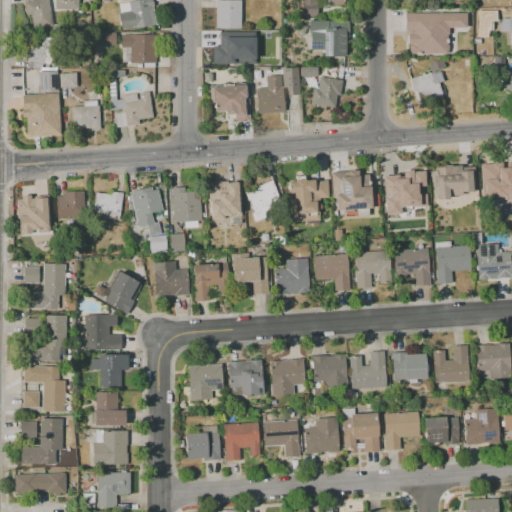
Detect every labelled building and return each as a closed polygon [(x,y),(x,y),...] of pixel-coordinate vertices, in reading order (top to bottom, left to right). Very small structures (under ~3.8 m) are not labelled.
[(23,3),(41,0),(48,0),(53,26),(28,30),(23,3)] [(55,9),(55,0),(78,0),(78,9),(55,9)] [(121,30),(117,13),(129,10),(127,3),(138,0),(153,0),(159,21),(121,30)] [(303,17),(303,0),(317,0),(317,17),(303,17)] [(215,1),(240,1),(240,29),(215,29),(215,1)] [(404,13),(465,13),(465,27),(447,27),(447,53),(405,54),(404,13)] [(511,44),(508,45),(508,31),(501,31),(501,17),(509,18),(511,17),(511,44)] [(309,21),(328,21),(328,28),(345,28),(345,56),(323,56),(323,50),(309,50),(309,40),(322,40),(322,32),(309,32),(309,21)] [(102,41),(93,41),(93,32),(102,32),(102,41)] [(120,35),(154,34),(155,61),(129,62),(129,47),(120,47),(120,35)] [(48,63),(48,38),(29,37),(28,67),(41,68),(41,63),(48,63)] [(216,38),(239,37),(239,39),(246,39),(246,52),(239,52),(239,65),(219,65),(219,55),(216,55),(216,38)] [(493,57),(503,56),(504,69),(493,70),(493,57)] [(428,63),(440,59),(443,67),(430,71),(428,63)] [(300,67),(316,66),(317,77),(300,77),(300,67)] [(511,92),(511,66),(503,89),(511,92)] [(282,68),(298,68),(299,95),(283,95),(282,68)] [(126,125),(116,127),(114,114),(124,112),(123,108),(110,110),(108,70),(114,70),(124,69),(124,76),(115,77),(116,100),(121,99),(121,96),(135,93),(136,100),(139,100),(138,93),(148,92),(152,117),(138,119),(139,123),(126,125)] [(38,72),(57,71),(58,92),(39,93),(38,72)] [(59,74),(76,72),(76,87),(60,88),(59,74)] [(408,79),(429,73),(433,84),(437,83),(441,96),(416,104),(408,79)] [(257,114),(256,88),(266,87),(265,76),(281,76),(282,113),(257,114)] [(311,104),(313,88),(317,89),(319,78),(341,81),(338,95),(336,95),(333,108),(311,104)] [(245,86),(245,95),(247,95),(247,98),(248,98),(249,120),(235,120),(234,114),(224,114),(224,112),(213,112),(213,102),(209,102),(208,87),(245,86)] [(22,96),(57,94),(59,136),(25,136),(25,117),(22,118),(22,96)] [(71,107),(83,106),(82,101),(95,100),(96,105),(98,105),(100,130),(88,130),(88,128),(72,129),(71,107)] [(511,187),(491,188),(489,169),(501,168),(501,163),(511,163),(511,187)] [(435,200),(433,167),(460,165),(460,171),(470,170),(471,192),(461,192),(462,199),(435,200)] [(333,211),(331,171),(369,169),(371,210),(368,210),(368,216),(356,216),(356,210),(333,211)] [(392,206),(390,171),(401,171),(401,172),(405,172),(406,175),(418,174),(419,198),(407,199),(407,205),(392,206)] [(254,221),(243,190),(272,180),(283,211),(254,221)] [(288,222),(286,182),(292,182),(292,181),(313,180),(313,181),(327,180),(327,197),(319,198),(320,220),(288,222)] [(208,219),(221,219),(221,216),(239,216),(239,181),(207,182),(208,219)] [(173,222),(170,188),(198,186),(201,220),(173,222)] [(138,228),(130,191),(150,187),(151,191),(156,189),(160,209),(155,210),(155,212),(151,213),(153,223),(157,222),(159,233),(147,236),(145,226),(138,228)] [(56,207),(55,197),(62,196),(61,192),(83,190),(84,205),(56,207)] [(118,216),(92,212),(95,192),(111,194),(111,191),(122,193),(118,216)] [(48,218),(16,219),(16,202),(21,201),(21,198),(27,198),(27,194),(47,193),(48,218)] [(169,252),(168,234),(183,233),(184,251),(169,252)] [(165,249),(151,250),(150,237),(165,236),(165,249)] [(474,246),(496,244),(496,252),(509,251),(511,277),(477,279),(474,246)] [(432,248),(468,245),(470,269),(450,271),(451,283),(435,284),(432,248)] [(392,251),(426,248),(429,285),(414,286),(413,274),(394,275),(392,251)] [(354,253),(388,250),(391,283),(379,284),(378,273),(369,274),(370,285),(356,286),(354,253)] [(314,280),(312,257),(346,254),(349,289),(334,291),(333,278),(314,280)] [(231,259),(264,257),(267,292),(253,293),(252,283),(233,285),(231,259)] [(276,293),(274,268),(284,268),(284,259),(306,257),(309,291),(276,293)] [(187,295),(155,296),(153,262),(174,261),(174,269),(186,269),(187,295)] [(22,309),(23,291),(42,292),(42,263),(65,264),(64,294),(57,294),(57,310),(22,309)] [(193,301),(192,265),(228,264),(229,299),(193,301)] [(23,283),(23,267),(38,267),(38,283),(23,283)] [(118,271),(140,284),(130,300),(133,302),(126,314),(103,301),(109,290),(107,289),(118,271)] [(83,349),(84,314),(117,315),(117,325),(109,325),(108,335),(119,335),(119,350),(83,349)] [(58,361),(22,361),(23,318),(39,318),(39,315),(65,316),(65,348),(59,348),(58,361)] [(475,346),(507,343),(510,377),(483,379),(482,371),(476,371),(475,346)] [(433,383),(431,350),(442,350),(443,361),(452,360),(451,346),(466,345),(469,381),(433,383)] [(351,388),(348,357),(359,357),(360,366),(369,366),(368,352),(383,351),(385,386),(351,388)] [(390,353),(403,352),(404,355),(424,354),(426,379),(392,381),(390,353)] [(311,356),(344,354),(347,389),(325,390),(324,381),(313,382),(311,356)] [(120,388),(97,388),(97,370),(90,370),(90,358),(99,358),(99,355),(127,355),(127,369),(120,369),(120,388)] [(271,394),(269,361),(302,359),(304,384),(293,385),(294,393),(271,394)] [(228,387),(226,362),(260,360),(262,393),(240,394),(240,386),(228,387)] [(188,367),(220,364),(222,389),(210,390),(211,399),(199,400),(197,380),(188,380),(188,367)] [(23,366),(58,366),(58,381),(63,381),(63,412),(42,412),(42,382),(22,382),(23,366)] [(22,391),(38,391),(38,407),(22,407),(22,391)] [(95,393),(116,393),(116,409),(95,409),(95,393)] [(511,429),(503,430),(501,406),(511,405),(511,429)] [(498,443),(465,445),(463,419),(474,418),(474,409),(496,408),(498,443)] [(94,410),(124,410),(124,424),(94,424),(94,410)] [(384,450),(382,413),(417,411),(418,436),(399,437),(400,449),(384,450)] [(343,450),(341,415),(376,413),(378,451),(363,452),(363,439),(355,439),(355,450),(343,450)] [(424,443),(423,418),(456,416),(457,443),(443,443),(443,442),(424,443)] [(337,451),(305,453),(303,428),(315,428),(314,418),(335,417),(337,451)] [(17,463),(17,447),(40,448),(40,418),(59,418),(59,441),(54,441),(54,463),(17,463)] [(261,422),(297,420),(299,456),(283,456),(282,445),(263,446),(261,422)] [(21,422),(35,422),(35,432),(21,432),(21,422)] [(225,460),(223,424),(256,422),(258,455),(249,456),(248,447),(238,448),(239,460),(225,460)] [(186,459),(184,434),(198,433),(198,427),(215,426),(216,433),(217,433),(218,459),(204,460),(204,457),(186,459)] [(126,465),(92,464),(92,443),(94,443),(94,430),(126,430),(126,465)] [(96,507),(96,472),(129,472),(129,494),(115,494),(115,507),(96,507)] [(14,475),(63,473),(64,495),(47,495),(47,491),(35,491),(35,496),(15,496),(14,475)] [(463,511),(463,499),(496,499),(496,511),(463,511)]
